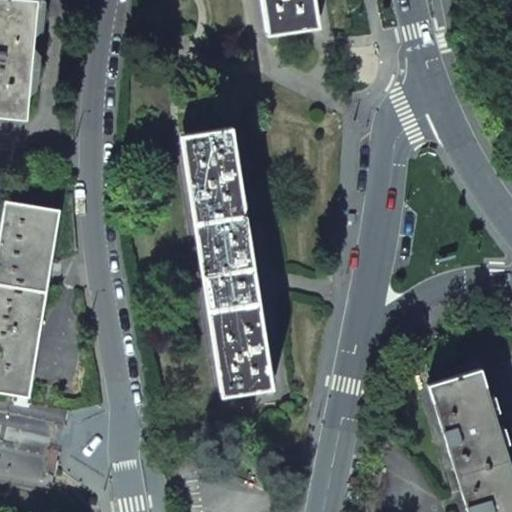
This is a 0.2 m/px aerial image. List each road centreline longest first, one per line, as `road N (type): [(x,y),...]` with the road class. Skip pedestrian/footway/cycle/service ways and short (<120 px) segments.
road 1 (residential): [(141,511),(95,206),(96,106),(112,0)]
road 2 (secondary): [(414,12),(348,383)]
road 3 (tertiary): [(414,12),(465,143),(511,218)]
road 4 (tertiary): [(348,383),(379,333),(412,301),(511,279)]
road 5 (secondary): [(348,383),(321,511)]
